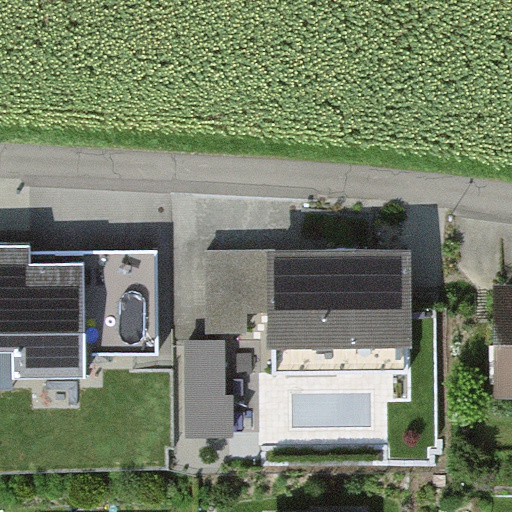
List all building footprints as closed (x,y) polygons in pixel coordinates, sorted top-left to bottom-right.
[(100,241),(0,241),(0,373),(100,374),(100,241)] [(411,245),(259,244),(259,246),(259,341),(259,343),(277,343),(277,375),(411,375),(411,245)] [(259,246),(209,246),(209,340),(259,341),(259,246)] [(511,281),(502,281),(500,397),(511,396),(511,281)] [(236,342),(193,342),(192,438),(234,439),(236,342)]
